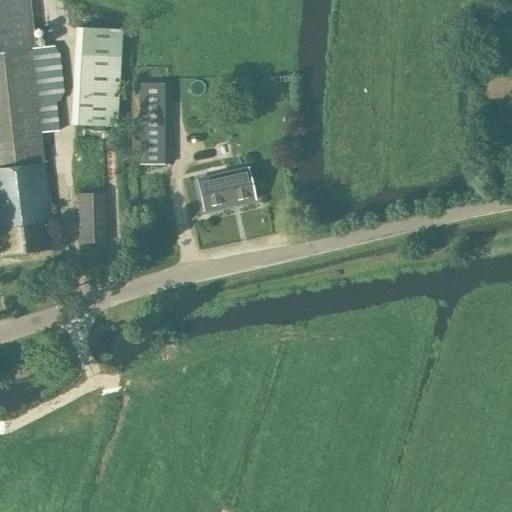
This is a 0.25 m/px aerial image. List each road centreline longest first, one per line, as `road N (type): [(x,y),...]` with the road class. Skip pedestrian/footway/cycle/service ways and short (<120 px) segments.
road 1 (tertiary): [(0,337),(227,267),(511,204)]
road 2 (track): [(0,428),(96,382),(123,381),(150,405),(185,481),(217,511)]
